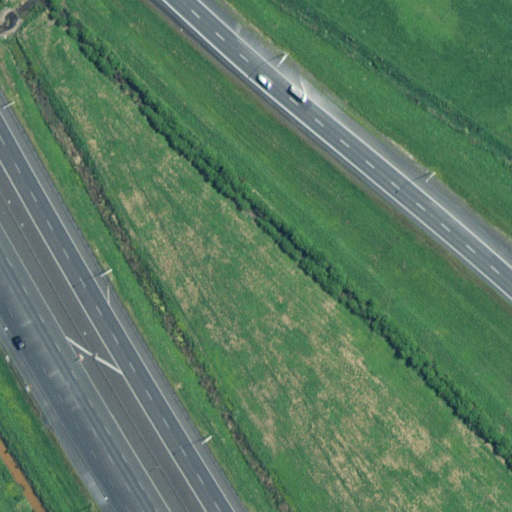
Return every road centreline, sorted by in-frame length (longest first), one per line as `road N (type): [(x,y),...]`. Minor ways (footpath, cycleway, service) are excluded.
road 1 (motorway): [(0,135),(221,511)]
road 2 (motorway): [(182,0),(511,285)]
road 3 (motorway): [(156,511),(0,247)]
